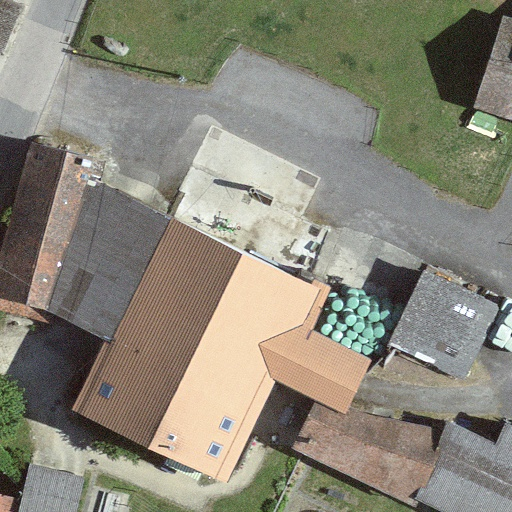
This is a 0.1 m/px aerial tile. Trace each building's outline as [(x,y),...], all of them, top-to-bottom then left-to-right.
[(481,106),(511,116),(511,24),(508,24),(481,106)] [(49,303),(121,338),(87,412),(219,472),(267,373),(342,408),(364,362),(300,329),(317,295),(86,183),(90,164),(39,151),(1,296),(47,309),(49,303)] [(483,297),(400,261),(367,336),(450,371),(483,297)] [(300,446),(439,511),(511,511),(511,429),(507,428),(499,449),(450,425),(435,460),(319,409),(300,446)] [(65,511),(74,476),(13,462),(1,510),(8,511),(65,511)]
